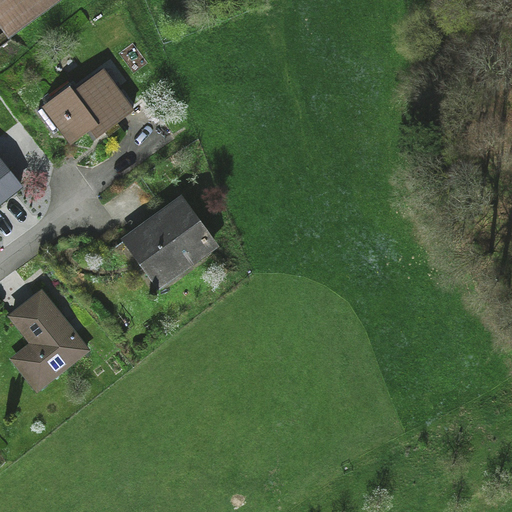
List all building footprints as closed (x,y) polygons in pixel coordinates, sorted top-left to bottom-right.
[(0,0),(0,25),(8,36),(56,0),(0,0)] [(93,139),(133,110),(103,70),(76,91),(72,86),(38,111),(52,131),(61,125),(73,141),(87,131),(93,139)] [(0,203),(20,187),(0,162),(0,203)] [(130,236),(163,283),(212,247),(178,201),(130,236)] [(48,363),(28,379),(44,399),(94,360),(49,303),(19,326),(48,363)]
